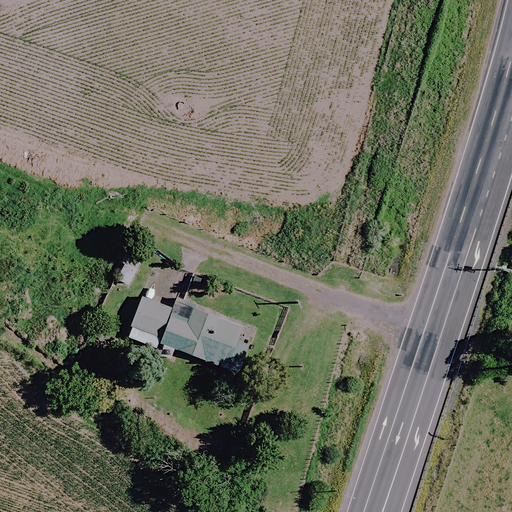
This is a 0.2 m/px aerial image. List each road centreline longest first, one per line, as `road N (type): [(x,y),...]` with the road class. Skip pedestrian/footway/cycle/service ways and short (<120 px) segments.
road 1 (primary): [(511,60),(364,511)]
road 2 (primary): [(511,123),(389,511)]
